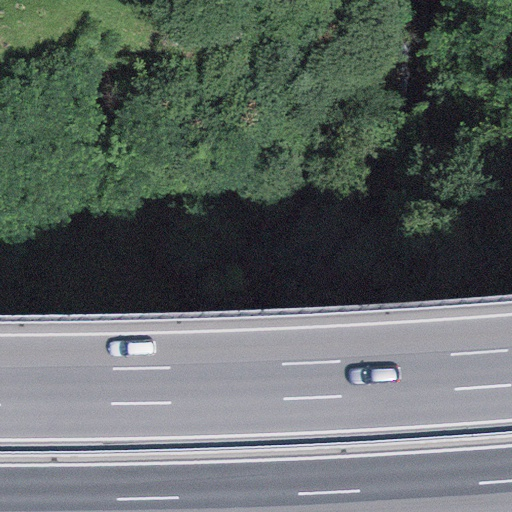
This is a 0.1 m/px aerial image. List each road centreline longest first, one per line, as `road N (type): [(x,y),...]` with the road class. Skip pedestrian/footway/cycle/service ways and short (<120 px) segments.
road 1 (motorway): [(511,368),(0,388)]
road 2 (motorway): [(0,501),(511,482)]
